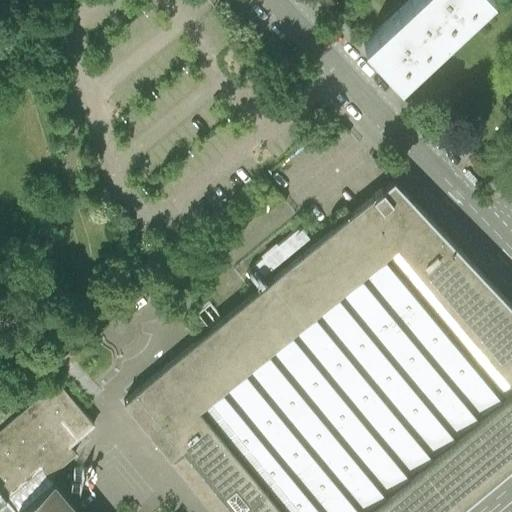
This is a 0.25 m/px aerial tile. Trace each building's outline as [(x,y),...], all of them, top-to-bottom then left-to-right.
[(399,79),(446,36),(411,0),(407,0),(363,41),(399,79)] [(411,0),(446,36),(484,0),(411,0)] [(511,303),(393,178),(124,404),(214,511),(442,511),(511,453),(511,303)] [(61,385),(0,433),(0,496),(5,502),(15,510),(53,478),(79,457),(74,449),(97,428),(61,385)] [(82,511),(53,478),(15,510),(16,511),(82,511)] [(5,502),(0,506),(0,511),(16,511),(15,510),(5,502)]
